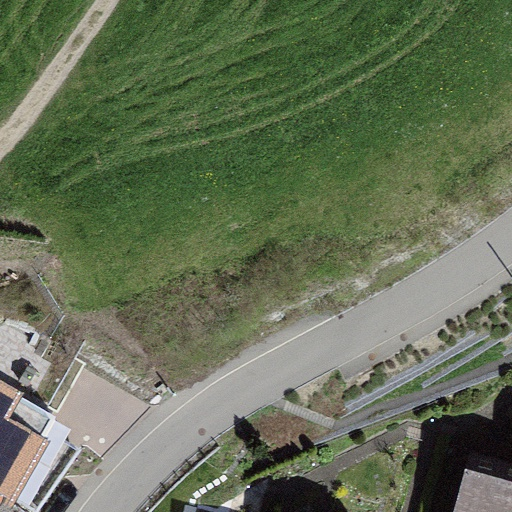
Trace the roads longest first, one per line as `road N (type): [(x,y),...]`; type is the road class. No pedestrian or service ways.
road 1 (residential): [(511,239),(384,316),(190,415),(99,511)]
road 2 (track): [(0,129),(88,0)]
